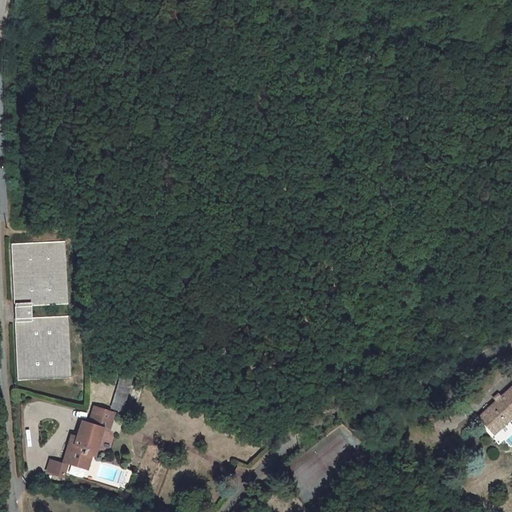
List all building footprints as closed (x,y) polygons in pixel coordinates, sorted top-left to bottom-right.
[(18,384),(73,382),(69,320),(33,320),(32,309),(67,306),(63,244),(10,248),(18,384)] [(113,415),(122,419),(135,384),(126,380),(113,415)] [(108,401),(107,384),(97,385),(99,402),(108,401)] [(458,438),(464,443),(467,440),(476,448),(490,434),(499,442),(511,428),(511,413),(510,412),(507,415),(492,401),(458,438)] [(115,423),(95,415),(89,432),(82,429),(77,443),(71,441),(61,467),(71,470),(71,468),(85,474),(88,465),(92,467),(103,438),(108,440),(115,423)] [(473,452),(476,448),(467,440),(464,443),(473,452)] [(42,479),(58,484),(62,472),(46,466),(42,479)] [(131,485),(124,483),(118,498),(117,502),(124,504),(131,485)]
